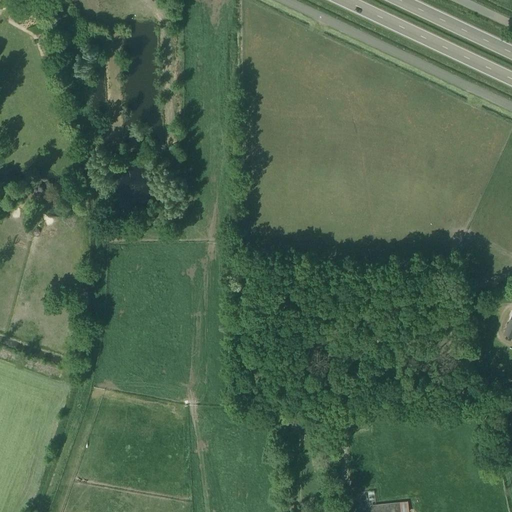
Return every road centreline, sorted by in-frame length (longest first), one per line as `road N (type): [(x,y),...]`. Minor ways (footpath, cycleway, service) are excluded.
road 1 (unclassified): [(511,107),(280,0)]
road 2 (primary): [(340,0),(511,80)]
road 3 (primary): [(511,52),(401,0)]
